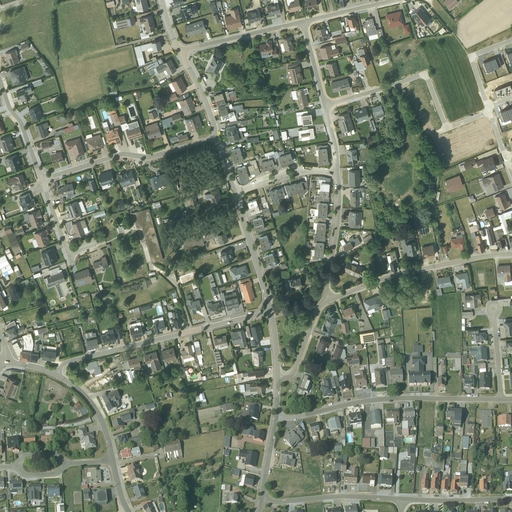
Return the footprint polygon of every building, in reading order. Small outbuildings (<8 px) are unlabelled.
[(148,8),(145,0),(134,0),(138,11),(148,8)] [(281,13),(277,0),(272,0),(274,4),(265,6),(266,11),(268,10),(269,14),(276,13),(277,14),(281,13)] [(298,0),(285,0),(289,11),(298,9),(297,8),(300,7),(298,0)] [(305,0),(307,9),(311,8),(315,7),(314,6),(317,5),(316,0),(305,0)] [(441,0),(450,9),(458,2),(456,0),(441,0)] [(217,11),(214,1),(208,3),(211,13),(217,11)] [(182,14),(184,19),(191,17),(190,14),(198,11),(196,4),(179,10),(181,14),(182,14)] [(430,19),(419,7),(411,14),(420,24),(419,25),(422,27),(424,25),(423,24),(430,19)] [(241,25),(237,8),(230,9),(231,15),(224,16),(227,27),(241,25)] [(253,20),(260,18),(258,8),(255,9),(256,10),(247,12),(249,23),(254,22),(253,20)] [(388,27),(403,24),(400,11),(386,15),(388,27)] [(151,15),(139,18),(143,31),(139,32),(140,36),(153,33),(152,29),(155,29),(151,15)] [(133,16),(116,21),(117,27),(134,22),(133,16)] [(354,30),(344,32),(345,37),(359,33),(356,20),(355,21),(354,17),(347,18),(349,26),(353,25),(354,30)] [(369,39),(383,36),(381,28),(376,29),(375,25),(374,25),(372,18),(364,19),(365,22),(362,23),(363,28),(365,27),(367,35),(368,35),(369,39)] [(185,26),(188,35),(188,34),(194,32),(194,33),(205,29),(202,20),(185,26)] [(324,27),(316,29),(318,36),(317,37),(318,40),(330,37),(329,33),(326,34),(324,27)] [(280,43),(282,51),(294,48),(291,36),(282,38),(283,43),(280,43)] [(159,40),(134,47),(139,65),(145,64),(141,50),(147,49),(147,51),(161,48),(159,40)] [(267,43),(259,45),(261,54),(271,52),(272,57),(277,56),(276,47),(272,48),(270,40),(266,41),(267,43)] [(20,43),(23,49),(29,47),(31,46),(32,49),(34,49),(32,45),(32,44),(31,43),(28,44),(28,42),(25,43),(24,41),(20,43)] [(334,44),(320,48),(323,58),(339,54),(337,47),(335,48),(334,44)] [(364,47),(357,50),(359,56),(360,59),(361,59),(363,64),(369,61),(364,47)] [(16,49),(5,52),(10,64),(19,61),(17,55),(18,54),(16,49)] [(224,61),(213,55),(207,68),(216,72),(220,65),(222,66),(224,61)] [(498,56),(490,60),(494,69),(502,66),(498,56)] [(173,65),(170,59),(159,65),(159,64),(162,62),(161,58),(152,63),(151,62),(146,65),(151,74),(154,73),(158,71),(159,73),(163,70),(165,75),(175,70),(172,65),(173,65)] [(490,60),(482,63),(485,72),(494,69),(490,60)] [(328,67),(330,75),(338,72),(335,61),(326,64),(327,68),(328,67)] [(287,68),(289,82),(302,80),(299,66),(297,66),(296,62),(291,63),(290,62),(287,63),(289,68),(287,68)] [(29,79),(24,66),(9,71),(14,84),(29,79)] [(177,93),(185,89),(183,85),(184,84),(180,77),(168,83),(172,91),(175,89),(177,93)] [(330,82),(333,91),(349,87),(347,78),(330,82)] [(510,83),(502,86),(506,95),(510,93),(509,91),(511,90),(511,87),(511,86),(510,83)] [(308,92),(306,87),(297,90),(296,86),(293,87),(294,90),(291,91),(293,98),(296,98),(298,106),(307,104),(305,93),(308,92)] [(502,86),(494,89),(496,92),(497,96),(501,94),(502,96),(506,95),(502,86)] [(30,87),(16,91),(18,97),(20,97),(21,100),(24,99),(24,100),(30,98),(28,92),(32,91),(30,87)] [(214,92),(216,99),(234,94),(233,90),(228,92),(227,90),(221,92),(221,90),(214,92)] [(177,97),(175,92),(163,98),(164,100),(165,102),(177,97)] [(183,112),(195,107),(190,96),(188,96),(187,94),(184,95),(185,98),(178,101),(183,112)] [(235,94),(234,94),(216,99),(218,106),(230,103),(229,100),(237,98),(235,94)] [(230,103),(218,106),(220,114),(239,108),(243,108),(242,104),(231,106),(230,103)] [(386,108),(384,103),(373,107),(375,114),(373,115),(376,121),(378,120),(377,117),(384,114),(382,109),(386,108)] [(39,105),(29,109),(32,120),(42,117),(39,105)] [(359,109),(354,110),(357,121),(369,118),(366,107),(359,109)] [(115,108),(109,110),(112,121),(118,119),(115,108)] [(239,108),(220,114),(222,119),(229,117),(229,121),(237,119),(236,118),(238,117),(237,112),(240,112),(239,108)] [(155,109),(148,112),(150,118),(157,116),(155,109)] [(507,109),(498,112),(502,121),(510,118),(507,109)] [(348,112),(339,115),(338,115),(339,119),(338,119),(340,126),(342,131),(348,130),(349,134),(351,133),(350,129),(353,128),(348,112)] [(173,121),(182,117),(180,113),(161,120),(162,124),(165,123),(173,121)] [(301,114),(302,123),(312,122),(311,117),(311,113),(301,114)] [(94,114),(88,116),(92,129),(98,127),(94,114)] [(198,114),(185,119),(189,131),(202,126),(198,114)] [(142,135),(137,120),(126,123),(124,115),(118,117),(122,130),(126,128),(129,139),(142,135)] [(47,121),(35,126),(36,130),(38,130),(41,137),(49,134),(46,127),(49,126),(47,121)] [(145,125),(149,137),(156,135),(157,137),(161,135),(157,122),(145,125)] [(227,134),(237,131),(235,124),(226,127),(227,130),(225,130),(227,134)] [(73,125),(54,132),(56,136),(75,129),(73,125)] [(108,125),(103,127),(108,143),(115,141),(116,143),(121,142),(118,135),(120,134),(118,127),(109,130),(108,125)] [(314,137),(312,128),(308,129),(308,132),(301,133),(302,137),(309,136),(309,138),(314,137)] [(241,130),(237,131),(227,134),(228,139),(229,138),(230,141),(239,139),(239,140),(244,138),(241,130)] [(86,135),(90,150),(103,146),(99,134),(92,136),(91,133),(86,135)] [(10,135),(0,139),(0,143),(3,152),(14,148),(11,140),(12,139),(10,135)] [(79,137),(64,142),(67,150),(73,147),(76,156),(84,154),(79,137)] [(43,148),(53,145),(51,139),(44,141),(45,142),(41,144),(43,148)] [(317,149),(318,156),(327,154),(326,147),(322,148),(321,145),(315,146),(316,149),(317,149)] [(233,156),(244,152),(242,146),(231,150),(233,156)] [(356,149),(347,150),(348,163),(357,162),(356,149)] [(266,159),(268,167),(274,166),(272,158),(275,157),(274,152),(273,150),(264,153),(266,159)] [(277,151),(274,152),(275,157),(278,156),(281,164),(287,162),(284,152),(283,150),(277,152),(277,151)] [(289,150),(284,152),(287,162),(292,160),(289,150)] [(61,151),(50,154),(53,162),(59,161),(64,160),(61,151)] [(244,152),(233,156),(235,161),(245,158),(244,152)] [(11,170),(21,166),(17,154),(5,158),(7,166),(10,165),(11,170)] [(327,161),(327,154),(318,156),(319,162),(317,162),(318,166),(324,165),(323,162),(327,161)] [(482,170),(496,166),(492,156),(484,159),(483,158),(477,161),(479,166),(480,165),(482,170)] [(475,158),(464,162),(464,163),(460,165),(461,170),(466,168),(467,169),(473,167),(472,164),(477,162),(475,158)] [(237,168),(239,173),(258,168),(255,159),(250,160),(251,164),(246,166),(245,165),(237,168)] [(268,167),(266,159),(260,161),(263,169),(268,167)] [(258,168),(239,173),(241,179),(248,177),(248,174),(255,172),(256,174),(259,173),(258,168)] [(106,183),(114,181),(110,170),(106,172),(107,173),(103,175),(103,173),(99,175),(101,183),(102,188),(107,186),(106,183)] [(123,187),(135,183),(131,171),(124,174),(119,175),(123,187)] [(156,175),(151,177),(154,187),(159,185),(160,188),(164,187),(163,184),(168,182),(165,172),(160,174),(159,171),(156,172),(156,175)] [(22,173),(7,178),(10,185),(16,182),(18,188),(28,185),(26,180),(24,180),(22,173)] [(501,178),(499,173),(479,181),(482,186),(484,185),(485,187),(490,185),(492,190),(503,186),(500,178),(501,178)] [(443,180),(447,191),(463,185),(459,174),(443,180)] [(387,190),(408,187),(406,176),(385,179),(387,190)] [(97,187),(94,178),(88,180),(91,189),(97,187)] [(320,182),(319,189),(328,189),(329,182),(325,182),(325,179),(319,178),(318,182),(320,182)] [(301,181),(295,183),(297,192),(299,197),(303,195),(302,194),(305,193),(304,191),(307,190),(306,187),(308,187),(307,180),(301,182),(301,181)] [(289,190),(286,190),(288,196),(291,195),(291,194),(297,192),(295,183),(287,186),(289,190)] [(64,186),(57,189),(60,197),(65,195),(65,194),(74,191),(72,184),(68,185),(68,184),(64,185),(64,186)] [(144,194),(141,186),(135,188),(138,196),(144,194)] [(282,188),(275,190),(278,198),(284,196),(286,201),(289,200),(288,196),(286,190),(283,191),(282,188)] [(327,200),(328,189),(319,189),(318,196),(314,195),(314,199),(327,200)] [(204,194),(205,198),(209,197),(209,198),(209,199),(210,199),(210,201),(210,204),(211,204),(222,201),(218,190),(204,194)] [(279,201),(278,198),(275,190),(269,192),(270,195),(267,196),(269,202),(272,201),(272,203),(279,201)] [(350,195),(350,205),(359,205),(359,192),(350,192),(350,195)] [(29,193),(18,196),(23,209),(26,208),(27,210),(34,208),(33,206),(36,205),(33,199),(31,199),(29,193)] [(498,201),(500,208),(511,204),(509,200),(507,201),(505,199),(506,198),(504,193),(494,197),(496,202),(498,201)] [(197,202),(195,195),(183,198),(185,206),(197,202)] [(248,201),(249,207),(259,204),(257,198),(248,201)] [(326,210),(327,200),(314,199),(314,202),(317,202),(316,209),(317,209),(326,210)] [(82,212),(77,201),(66,205),(67,209),(68,209),(70,212),(67,213),(68,218),(82,212)] [(260,204),(259,204),(249,207),(251,212),(261,209),(260,204)] [(495,215),(493,207),(485,210),(486,212),(484,212),(487,218),(495,215)] [(105,208),(93,212),(95,216),(106,213),(105,208)] [(163,259),(149,208),(133,212),(137,227),(141,226),(151,262),(163,259)] [(39,209),(28,213),(33,226),(42,223),(39,215),(41,214),(39,209)] [(325,220),(326,210),(317,209),(317,212),(317,216),(315,216),(315,219),(325,220)] [(502,228),(504,234),(510,232),(505,219),(511,216),(511,209),(498,215),(502,228)] [(350,211),(349,227),(359,228),(359,223),(364,224),(364,219),(361,219),(362,211),(350,211)] [(253,219),(255,225),(263,223),(265,222),(263,216),(253,219)] [(84,219),(72,223),(75,233),(74,233),(75,236),(85,233),(83,227),(87,226),(84,219)] [(325,230),(325,220),(315,219),(315,222),(317,222),(316,229),(325,230)] [(263,223),(255,225),(257,231),(265,228),(265,227),(267,226),(266,223),(263,223)] [(479,251),(484,250),(481,236),(480,234),(475,235),(474,231),(479,229),(477,224),(469,226),(472,238),(475,237),(479,251)] [(21,225),(16,227),(19,234),(24,232),(21,225)] [(463,230),(462,226),(451,230),(452,234),(460,231),(461,234),(455,235),(456,238),(450,239),(452,247),(459,245),(460,249),(465,248),(462,237),(463,237),(462,234),(464,234),(463,230)] [(220,233),(218,227),(182,240),(186,251),(197,247),(197,249),(203,247),(202,245),(204,244),(203,241),(214,237),(217,243),(228,239),(225,231),(220,233)] [(494,243),(491,227),(479,230),(480,234),(481,236),(485,235),(488,245),(494,243)] [(504,234),(502,228),(493,231),(497,240),(500,247),(505,245),(505,244),(507,244),(505,237),(503,238),(502,234),(504,234)] [(46,229),(34,233),(38,246),(50,241),(47,234),(48,234),(46,229)] [(324,240),(325,230),(316,229),(315,235),(314,235),(313,239),(324,240)] [(370,234),(362,238),(365,244),(373,239),(370,234)] [(352,244),(361,239),(360,235),(354,239),(352,236),(347,238),(347,239),(347,240),(346,242),(347,243),(343,245),(345,251),(353,247),(352,244)] [(408,236),(400,237),(403,251),(407,251),(407,254),(414,252),(414,249),(416,248),(414,241),(409,242),(408,236)] [(323,249),(324,240),(313,239),(313,242),(315,242),(314,248),(323,249)] [(270,240),(269,240),(261,243),(262,249),(272,246),(271,243),(273,242),(273,240),(270,241),(270,240)] [(432,245),(422,247),(423,256),(427,255),(427,257),(432,256),(432,255),(434,254),(432,245)] [(13,257),(8,246),(4,249),(9,259),(13,257)] [(45,264),(58,260),(53,248),(41,252),(45,264)] [(322,257),(323,249),(314,248),(314,255),(312,255),(312,259),(318,259),(318,256),(322,257)] [(225,263),(233,259),(231,253),(232,253),(231,249),(220,253),(221,256),(222,256),(225,263)] [(391,270),(396,268),(395,262),(397,261),(395,250),(389,252),(389,255),(387,256),(388,262),(389,262),(391,270)] [(265,256),(266,261),(274,259),(272,253),(265,256)] [(5,255),(0,257),(0,268),(3,275),(13,271),(5,255)] [(93,262),(96,271),(109,266),(105,256),(101,257),(102,259),(93,262)] [(276,258),(274,259),(266,261),(268,267),(278,264),(276,258)] [(346,264),(344,269),(358,276),(361,269),(356,266),(358,262),(350,259),(348,264),(346,264)] [(236,266),(229,268),(232,279),(248,274),(245,265),(236,268),(236,266)] [(509,265),(497,266),(498,277),(504,276),(504,281),(505,281),(505,285),(511,284),(511,279),(511,280),(509,265)] [(78,285),(92,281),(88,268),(74,273),(78,285)] [(220,270),(214,272),(218,284),(223,282),(227,281),(224,273),(221,274),(220,270)] [(50,284),(65,279),(62,271),(43,278),(45,282),(48,280),(50,284)] [(466,272),(455,275),(457,284),(462,283),(463,287),(464,291),(472,290),(471,285),(469,286),(466,272)] [(7,275),(0,278),(3,285),(8,283),(6,280),(9,278),(7,275)] [(449,276),(437,278),(439,288),(451,285),(449,276)] [(292,279),(288,280),(289,289),(294,288),(294,287),(301,286),(299,277),(292,278),(292,279)] [(241,283),(246,301),(254,299),(250,285),(251,284),(249,278),(240,280),(241,283)] [(28,285),(26,279),(17,283),(20,288),(28,285)] [(143,281),(141,282),(143,289),(147,288),(147,287),(151,285),(149,280),(145,281),(145,279),(143,279),(143,281)] [(219,293),(217,287),(215,288),(215,287),(210,289),(213,296),(217,294),(219,293)] [(239,305),(235,291),(231,292),(231,293),(223,295),(223,292),(219,293),(221,300),(225,299),(227,310),(232,309),(231,307),(239,305)] [(481,306),(479,294),(465,296),(464,292),(461,292),(462,302),(466,301),(467,307),(481,306)] [(195,312),(195,310),(201,308),(198,299),(193,301),(192,298),(191,298),(190,294),(185,295),(191,314),(195,312)] [(378,296),(363,301),(367,310),(368,313),(375,311),(375,310),(381,308),(380,305),(381,305),(378,296)] [(218,313),(221,312),(219,302),(212,304),(211,302),(207,304),(210,314),(217,312),(218,313)] [(151,304),(140,306),(142,312),(152,309),(151,304)] [(348,307),(343,309),(347,320),(350,319),(351,320),(353,319),(354,320),(357,319),(351,305),(347,306),(348,307)] [(142,313),(140,306),(134,308),(136,315),(142,313)] [(391,317),(389,309),(382,311),(384,319),(391,317)] [(171,311),(167,312),(169,318),(172,317),(175,326),(181,325),(179,318),(181,318),(179,311),(171,312),(171,311)] [(337,318),(328,315),(325,325),(324,324),(321,331),(331,334),(335,323),(341,324),(341,322),(340,319),(337,318)] [(165,328),(162,317),(152,319),(155,331),(160,330),(159,330),(165,328)] [(129,324),(132,337),(143,334),(146,333),(143,321),(140,322),(139,319),(135,320),(136,323),(129,324)] [(6,329),(10,337),(18,334),(17,333),(25,330),(23,326),(19,328),(17,324),(16,325),(14,321),(8,323),(9,324),(6,325),(7,328),(6,329)] [(262,338),(259,327),(255,328),(255,326),(251,327),(253,336),(251,337),(248,325),(245,326),(248,338),(250,337),(252,345),(259,343),(258,339),(262,338)] [(112,329),(105,331),(106,334),(102,335),(102,334),(100,335),(101,340),(103,339),(104,344),(115,341),(112,329)] [(242,329),(231,332),(233,345),(239,343),(240,346),(246,345),(242,329)] [(479,333),(478,330),(467,331),(468,334),(474,334),(474,337),(475,337),(475,344),(477,343),(477,345),(481,344),(481,342),(485,342),(485,340),(486,340),(485,336),(484,336),(484,333),(479,333)] [(372,340),(375,340),(375,338),(373,331),(359,334),(360,342),(367,341),(372,340)] [(32,352),(33,344),(32,337),(30,333),(16,338),(17,341),(12,343),(19,359),(29,360),(29,352),(32,352)] [(98,345),(95,334),(84,337),(87,348),(91,347),(91,346),(93,346),(98,345)] [(221,337),(214,338),(217,349),(227,347),(227,345),(225,335),(221,337)] [(321,339),(320,339),(316,349),(325,353),(327,347),(328,347),(330,342),(321,339)] [(383,339),(377,340),(379,361),(385,360),(383,339)] [(198,341),(194,342),(198,358),(202,357),(198,341)] [(344,343),(338,341),(333,355),(339,357),(340,356),(344,358),(346,354),(345,349),(343,348),(344,343)] [(37,360),(39,344),(35,343),(34,353),(29,352),(29,360),(35,360),(37,360)] [(181,351),(183,359),(193,356),(190,344),(184,345),(185,350),(181,351)] [(44,349),(42,358),(54,360),(56,350),(51,350),(52,348),(46,347),(46,349),(44,349)] [(176,359),(173,348),(161,351),(165,362),(176,359)] [(486,354),(485,350),(475,351),(475,350),(470,351),(470,359),(473,358),(474,366),(477,366),(484,365),(483,362),(486,362),(485,354),(486,354)] [(253,351),(254,364),(262,363),(261,356),(263,355),(262,351),(253,351)] [(160,367),(156,352),(144,355),(148,366),(150,366),(152,370),(160,367)] [(461,372),(460,354),(447,355),(447,360),(454,360),(454,369),(452,369),(452,372),(461,372)] [(357,355),(346,357),(348,369),(359,367),(357,355)] [(141,368),(138,357),(127,360),(129,367),(133,366),(134,370),(141,368)] [(466,357),(461,357),(462,367),(470,366),(469,360),(466,360),(466,357)] [(417,359),(419,386),(429,386),(429,375),(423,375),(423,366),(425,366),(424,358),(417,359)] [(393,359),(385,360),(386,368),(394,367),(393,359)] [(419,386),(417,359),(411,359),(411,367),(414,367),(414,372),(408,372),(409,387),(419,386)] [(96,360),(84,363),(93,377),(101,373),(99,365),(98,366),(96,360)] [(472,377),(462,376),(462,386),(464,386),(464,388),(470,388),(470,389),(474,389),(474,379),(473,379),(473,377),(477,377),(477,366),(472,366),(472,377)] [(224,367),(219,368),(221,376),(237,372),(236,369),(226,372),(224,367)] [(389,372),(390,385),(394,384),(394,383),(402,383),(401,367),(397,367),(397,371),(389,372)] [(130,368),(125,370),(129,382),(137,379),(133,370),(131,371),(130,368)] [(248,372),(249,379),(256,378),(255,377),(264,376),(263,370),(248,372)] [(366,388),(363,370),(359,371),(360,376),(354,376),(355,385),(354,385),(355,391),(359,390),(359,389),(366,388)] [(375,384),(375,388),(384,387),(382,370),(374,371),(374,375),(370,375),(371,385),(375,384)] [(437,388),(444,388),(444,383),(446,383),(445,371),(441,371),(442,379),(437,380),(437,388)] [(96,388),(122,377),(120,372),(97,381),(98,382),(94,384),(96,388)] [(242,372),(233,374),(235,382),(242,381),(241,377),(243,376),(242,372)] [(310,377),(303,374),(300,383),(301,383),(300,386),(299,386),(296,395),(303,398),(305,394),(307,394),(311,383),(308,382),(310,377)] [(489,375),(480,375),(480,389),(489,389),(489,375)] [(12,397),(18,381),(7,377),(6,381),(2,393),(12,397)] [(349,387),(347,377),(339,378),(342,393),(349,391),(348,387),(349,387)] [(336,389),(333,379),(329,380),(329,379),(322,381),(323,387),(320,388),(323,399),(327,398),(328,398),(331,398),(331,397),(332,396),(331,390),(336,389)] [(106,406),(107,407),(105,408),(108,414),(116,410),(116,409),(119,408),(119,404),(117,402),(116,400),(119,399),(115,392),(108,396),(108,395),(101,399),(105,406),(106,406)] [(137,409),(138,414),(155,409),(154,404),(137,409)] [(225,406),(227,412),(234,411),(232,404),(225,406)] [(259,407),(244,405),(242,416),(238,416),(240,426),(249,424),(249,419),(257,421),(259,407)] [(84,408),(78,411),(82,418),(88,415),(84,408)] [(134,420),(133,415),(134,414),(133,411),(128,413),(128,414),(118,418),(119,422),(112,424),(114,431),(123,428),(121,425),(134,420)] [(414,427),(414,411),(404,411),(404,423),(407,423),(407,428),(414,427)] [(398,412),(386,412),(386,421),(393,421),(393,426),(398,426),(398,412)] [(461,412),(454,412),(453,426),(452,428),(460,429),(461,412)] [(381,429),(379,413),(369,414),(370,430),(381,429)] [(491,429),(490,413),(478,413),(479,421),(482,421),(482,430),(491,429)] [(359,415),(345,417),(347,429),(346,429),(347,434),(351,433),(350,427),(356,426),(356,427),(361,426),(359,415)] [(497,418),(497,428),(510,428),(510,418),(497,418)] [(337,420),(326,423),(327,424),(326,425),(327,429),(328,429),(329,434),(340,431),(337,420)] [(150,424),(142,427),(144,433),(153,431),(151,424),(150,424)] [(309,427),(311,438),(317,437),(317,434),(319,433),(317,425),(309,427)] [(92,433),(87,435),(85,429),(84,429),(84,426),(78,427),(79,430),(77,430),(80,443),(84,442),(85,447),(84,447),(85,451),(91,450),(91,449),(96,448),(94,442),(93,442),(93,439),(94,439),(92,433)] [(243,428),(241,435),(254,438),(253,441),(262,443),(264,434),(253,432),(254,429),(249,428),(248,429),(243,428)] [(292,434),(291,433),(283,441),(284,442),(284,443),(291,450),(296,445),(297,446),(304,439),(301,436),(302,435),(297,429),(292,434)] [(53,431),(41,432),(42,446),(46,446),(46,444),(50,443),(50,444),(53,444),(53,431)] [(141,442),(144,441),(144,440),(143,436),(127,440),(126,436),(117,439),(119,445),(123,444),(123,446),(128,445),(128,446),(131,445),(132,448),(142,444),(141,442)] [(35,438),(24,438),(24,447),(35,446),(35,438)] [(468,439),(462,438),(462,439),(462,447),(462,450),(467,450),(468,445),(470,445),(471,440),(468,440),(468,439)] [(18,439),(7,439),(7,451),(12,451),(12,452),(19,452),(18,439)] [(182,459),(178,440),(162,443),(166,462),(182,459)] [(374,441),(362,441),(362,450),(374,449),(374,441)] [(126,460),(140,457),(138,448),(124,452),(125,453),(121,454),(122,460),(126,459),(126,460)] [(380,450),(379,460),(387,460),(387,455),(396,455),(396,451),(387,450),(380,450)] [(413,473),(415,450),(408,450),(407,458),(410,459),(410,464),(400,463),(399,471),(409,472),(409,473),(413,473)] [(245,459),(244,466),(254,468),(256,455),(246,453),(246,452),(240,451),(238,458),(245,459)] [(282,459),(280,466),(293,469),(295,461),(291,461),(293,453),(289,453),(289,456),(281,455),(280,459),(282,459)] [(439,473),(440,465),(435,464),(435,457),(431,457),(431,459),(430,468),(430,472),(434,472),(433,482),(432,482),(431,491),(438,492),(439,473)] [(467,478),(465,478),(466,462),(460,462),(460,475),(459,489),(466,489),(467,478)] [(137,465),(127,468),(128,472),(127,472),(128,478),(130,478),(131,483),(141,480),(137,465)] [(493,471),(497,471),(497,473),(499,473),(499,477),(502,477),(502,469),(493,469),(493,471)] [(344,476),(343,484),(356,485),(357,470),(351,470),(350,476),(344,476)] [(391,488),(392,472),(385,471),(384,478),(381,478),(381,486),(386,487),(391,488)] [(91,478),(89,478),(90,485),(96,484),(96,483),(100,482),(99,475),(99,472),(91,473),(91,478)] [(336,484),(336,478),(337,478),(337,473),(327,474),(327,476),(324,476),(324,486),(336,484)] [(459,489),(460,475),(455,475),(454,484),(451,484),(450,493),(457,493),(457,489),(459,489)] [(245,477),(242,476),(240,484),(236,483),(235,487),(243,489),(243,485),(252,487),(254,479),(251,479),(251,477),(245,476),(245,477)] [(362,476),(362,485),(369,486),(369,488),(373,488),(375,476),(368,476),(367,477),(362,476)] [(445,478),(442,478),(441,492),(446,492),(446,488),(448,488),(448,480),(449,480),(449,477),(445,477),(445,478)] [(481,482),(479,482),(479,492),(486,492),(486,484),(490,484),(490,478),(481,478),(481,482)] [(22,482),(10,482),(10,494),(17,494),(16,491),(22,491),(22,482)] [(40,486),(28,487),(29,502),(39,501),(39,494),(41,493),(40,486)] [(59,498),(59,487),(52,487),(52,486),(47,487),(48,499),(56,499),(56,498),(59,498)] [(133,490),(137,500),(145,497),(141,487),(133,490)] [(105,492),(96,494),(97,505),(107,504),(106,501),(108,501),(106,493),(105,494),(105,492)] [(173,502),(175,510),(182,508),(178,492),(173,493),(175,502),(173,502)] [(238,497),(223,496),(222,503),(237,504),(238,497)] [(142,508),(144,511),(157,511),(156,509),(154,510),(150,502),(141,504),(143,508),(142,508)]
